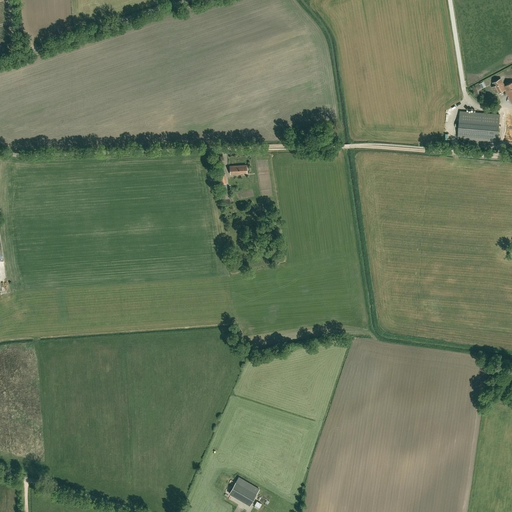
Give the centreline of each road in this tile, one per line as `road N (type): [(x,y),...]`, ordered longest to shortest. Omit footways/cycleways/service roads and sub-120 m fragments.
road 1 (unclassified): [(223,149),(0,151)]
road 2 (tertiary): [(187,0),(0,63)]
road 3 (track): [(511,157),(350,146)]
road 4 (unknown): [(450,0),(466,98),(489,109),(511,107)]
road 5 (unclassified): [(132,511),(0,471)]
road 6 (track): [(350,146),(223,149)]
